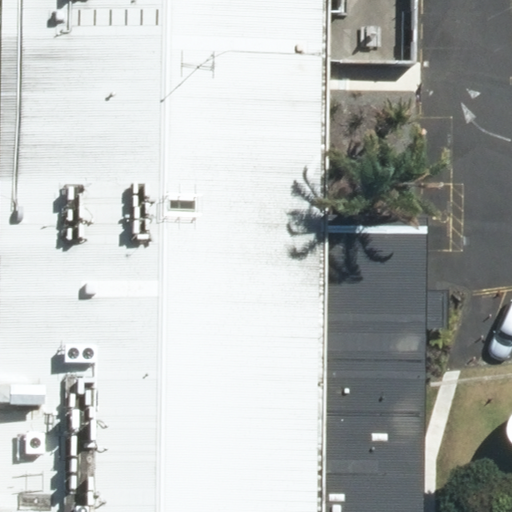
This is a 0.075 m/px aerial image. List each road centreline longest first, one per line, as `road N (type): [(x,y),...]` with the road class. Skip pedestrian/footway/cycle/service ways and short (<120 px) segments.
road 1 (unknown): [(480,159),(406,242),(372,337),(380,511)]
road 2 (unknown): [(511,173),(480,159),(460,128),(449,86),(449,0)]
